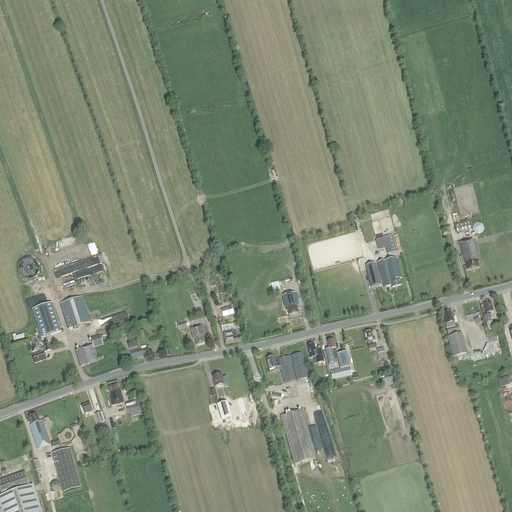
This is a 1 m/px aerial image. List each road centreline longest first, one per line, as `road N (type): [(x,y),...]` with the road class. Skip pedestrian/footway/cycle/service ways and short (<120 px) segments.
road 1 (track): [(216,353),(101,0)]
road 2 (secondary): [(247,347),(511,284)]
road 3 (secondary): [(0,414),(121,372),(247,347)]
road 4 (unclassified): [(295,511),(247,347)]
